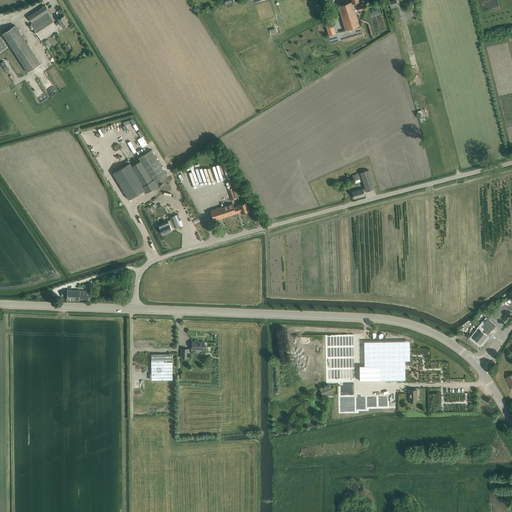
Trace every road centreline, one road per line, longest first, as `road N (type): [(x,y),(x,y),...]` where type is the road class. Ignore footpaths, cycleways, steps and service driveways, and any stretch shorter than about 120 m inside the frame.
road 1 (unclassified): [(134,310),(136,279),(155,259),(511,163)]
road 2 (tertiary): [(478,366),(395,322),(134,310)]
road 3 (unknown): [(192,249),(173,198),(152,192),(133,214),(155,259)]
road 4 (tertiary): [(134,310),(0,305)]
